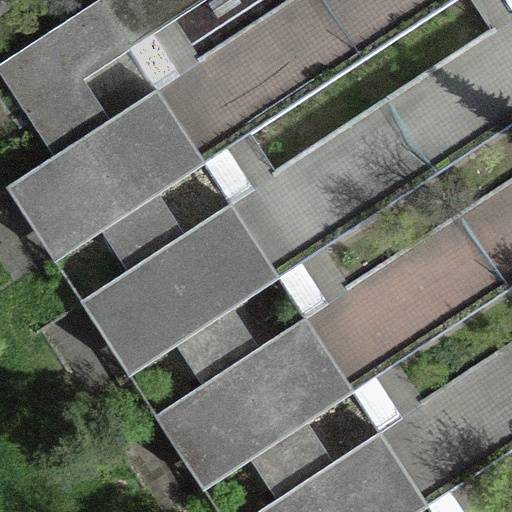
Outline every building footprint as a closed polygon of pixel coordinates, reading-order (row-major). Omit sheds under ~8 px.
[(294,0),(193,66),(242,139),(455,0),(294,0)] [(75,80),(122,49),(94,5),(0,66),(0,83),(50,161),(2,192),(50,265),(98,234),(124,274),(76,306),(125,379),(172,348),(199,389),(151,420),(199,493),(247,462),(273,502),(258,511),(420,511),(424,509),(376,436),(329,467),(302,426),(350,395),(301,321),(254,353),(227,312),(275,281),(226,208),(179,239),(152,198),(200,167),(151,93),(104,124),(75,80)] [(511,67),(491,35),(268,180),(317,254),(511,125),(511,67)] [(511,183),(343,294),(392,368),(511,288),(511,183)] [(511,346),(418,408),(466,482),(511,451),(511,346)]
